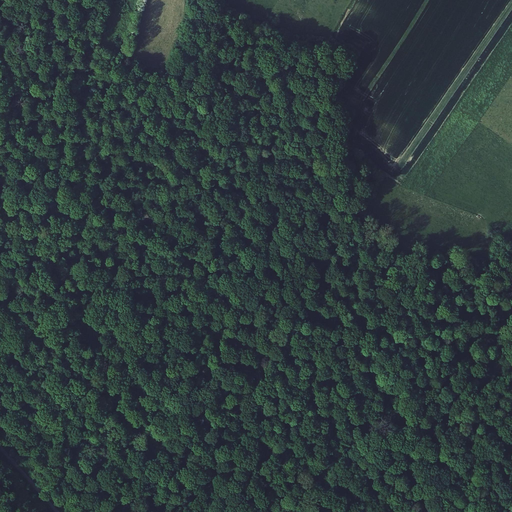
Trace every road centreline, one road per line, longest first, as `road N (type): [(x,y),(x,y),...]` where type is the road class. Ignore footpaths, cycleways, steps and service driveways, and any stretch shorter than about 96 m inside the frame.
road 1 (track): [(359,184),(25,476)]
road 2 (track): [(280,511),(511,290)]
road 3 (track): [(144,305),(115,324),(106,350),(64,376),(55,397),(30,399),(0,365)]
road 4 (track): [(79,365),(0,274)]
